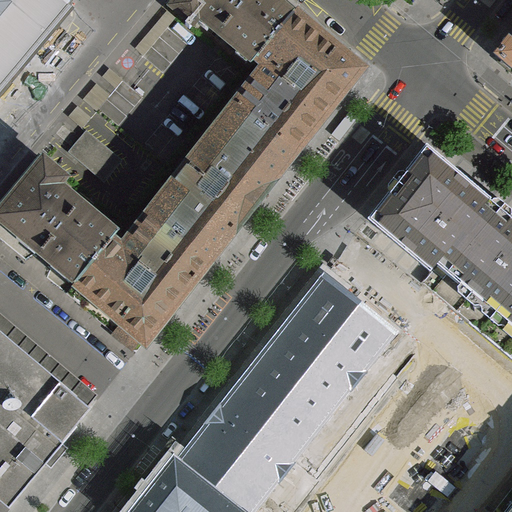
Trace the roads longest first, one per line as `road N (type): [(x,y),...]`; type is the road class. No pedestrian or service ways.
road 1 (tertiary): [(154,413),(431,71)]
road 2 (residential): [(134,0),(0,160)]
road 3 (residential): [(154,413),(0,285)]
road 4 (tertiary): [(75,511),(154,413)]
